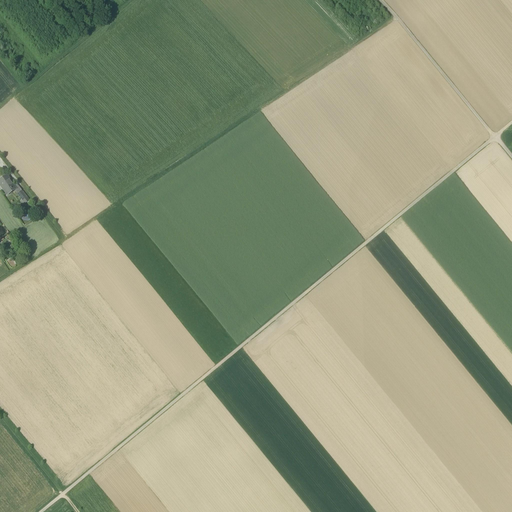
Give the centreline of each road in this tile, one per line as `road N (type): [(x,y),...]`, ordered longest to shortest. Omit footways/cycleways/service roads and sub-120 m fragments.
road 1 (track): [(494,136),(41,511)]
road 2 (track): [(66,241),(399,19)]
road 3 (track): [(494,136),(380,0)]
road 4 (track): [(133,0),(0,111)]
